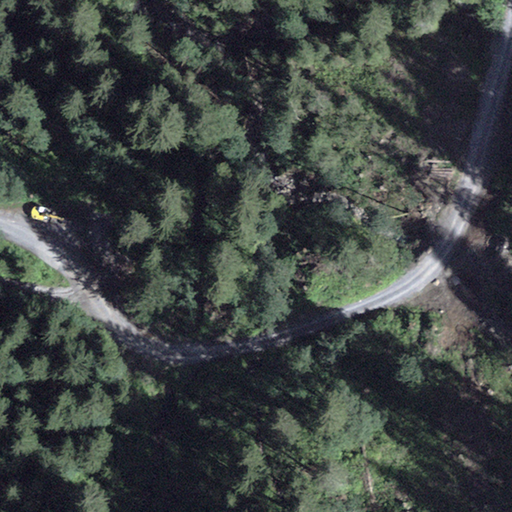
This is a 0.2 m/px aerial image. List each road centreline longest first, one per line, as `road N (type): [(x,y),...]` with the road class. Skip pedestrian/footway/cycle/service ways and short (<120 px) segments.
road 1 (track): [(0,217),(57,248),(130,348),(197,366),(426,280),(467,197),(511,28)]
road 2 (track): [(111,325),(45,290),(0,280)]
